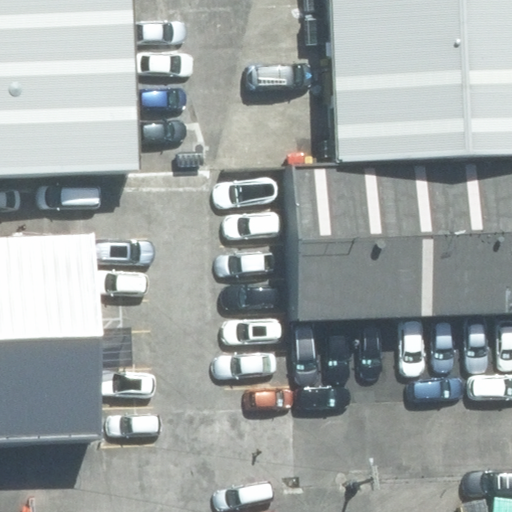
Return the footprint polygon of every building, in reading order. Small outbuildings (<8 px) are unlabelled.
[(0,0),(0,186),(119,179),(116,0),(0,0)] [(511,42),(511,0),(312,0),(314,48),(511,42)] [(511,42),(314,48),(313,172),(511,167),(511,42)] [(511,172),(276,179),(277,252),(282,330),(511,320),(511,172)] [(83,245),(0,246),(0,463),(88,462),(83,245)]
